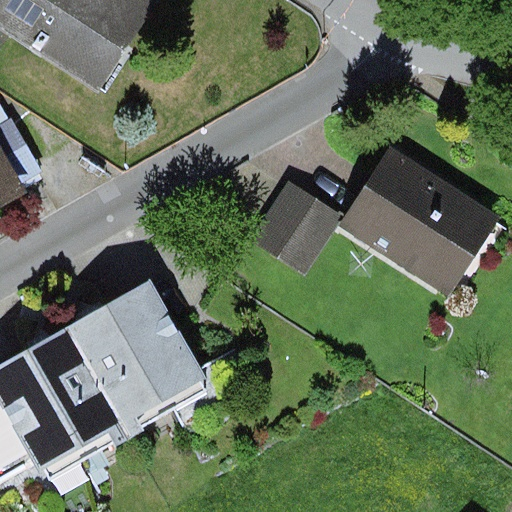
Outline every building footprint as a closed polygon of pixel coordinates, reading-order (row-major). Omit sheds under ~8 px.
[(0,0),(0,17),(119,90),(170,8),(156,0),(0,0)] [(4,120),(0,121),(0,221),(44,200),(4,120)] [(397,146),(347,224),(456,294),(506,216),(397,146)] [(350,213),(299,181),(263,236),(314,269),(350,213)] [(178,288),(95,332),(141,418),(224,374),(178,288)] [(95,332),(19,376),(66,459),(141,418),(95,332)]
